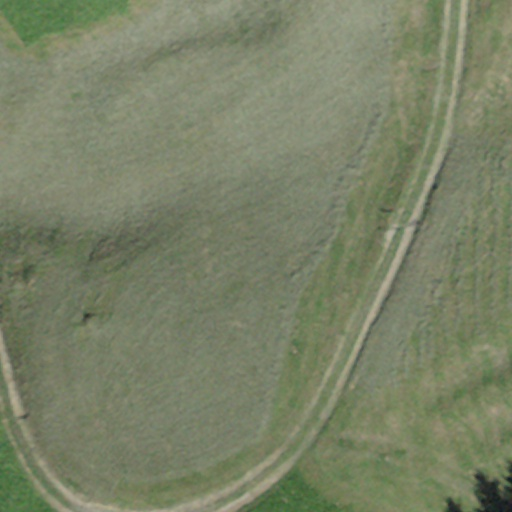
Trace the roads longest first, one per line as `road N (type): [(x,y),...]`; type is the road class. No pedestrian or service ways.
road 1 (track): [(459,0),(451,120),(291,481),(172,511)]
road 2 (track): [(109,511),(31,473),(0,378)]
